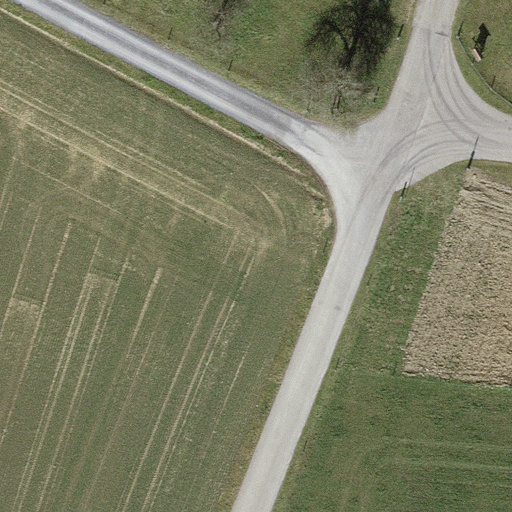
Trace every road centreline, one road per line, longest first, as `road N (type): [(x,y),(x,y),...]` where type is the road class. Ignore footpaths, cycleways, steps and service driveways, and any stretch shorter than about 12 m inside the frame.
road 1 (unclassified): [(255,511),(414,104)]
road 2 (track): [(387,176),(53,0)]
